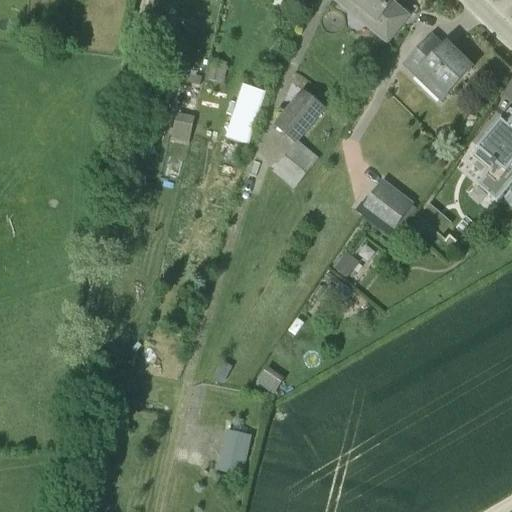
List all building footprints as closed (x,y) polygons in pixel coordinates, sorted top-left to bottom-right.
[(347,14),(386,45),(408,17),(392,5),(396,0),(333,0),(348,12),(347,14)] [(447,96),(472,70),(446,45),(443,48),(431,35),(401,66),(439,104),(447,96)] [(227,64),(208,61),(205,81),(223,84),(227,64)] [(202,77),(185,73),(182,83),(200,87),(202,77)] [(272,127),(295,146),(298,143),(325,110),(301,91),(272,127)] [(231,126),(253,133),(261,107),(239,100),(231,126)] [(490,171),(476,187),(497,205),(511,186),(511,112),(503,121),(502,120),(487,138),(488,139),(478,151),(480,152),(475,158),(490,171)] [(194,119),(176,115),(170,141),(188,145),(194,119)] [(365,207),(393,229),(410,207),(382,185),(365,207)] [(419,218),(441,237),(451,225),(429,206),(419,218)] [(359,263),(345,253),(334,271),(348,280),(359,263)] [(338,280),(328,274),(323,281),(333,288),(338,280)] [(335,291),(345,298),(351,291),(340,283),(335,291)] [(324,290),(318,286),(312,294),(319,298),(324,290)] [(281,384),(264,373),(256,385),(273,396),(281,384)] [(245,469),(255,427),(229,420),(218,463),(245,469)]
